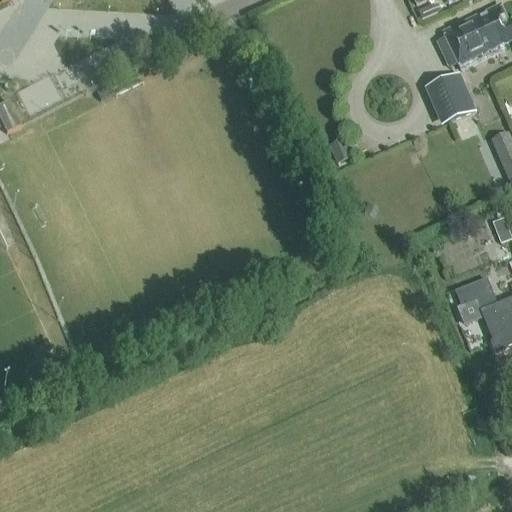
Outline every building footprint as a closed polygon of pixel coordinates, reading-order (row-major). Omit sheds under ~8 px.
[(423,24),(438,17),(434,8),(419,15),(423,24)] [(446,40),(435,45),(448,71),(458,66),(461,73),(506,52),(504,48),(511,44),(511,23),(509,25),(501,8),(443,35),(446,40)] [(120,47),(122,53),(129,48),(127,42),(120,47)] [(436,89),(451,124),(452,127),(475,118),(459,79),(437,88),(436,89)] [(9,105),(0,109),(0,121),(7,136),(21,129),(9,105)] [(493,144),(511,190),(511,189),(511,148),(507,138),(493,144)] [(341,144),(331,149),(338,167),(349,162),(341,144)] [(380,211),(369,208),(366,219),(376,222),(380,211)] [(511,243),(508,234),(497,239),(500,248),(511,243)] [(509,353),(508,351),(511,349),(511,302),(498,308),(488,282),(456,294),(462,309),(477,303),(494,345),(492,346),(497,358),(509,353)]
